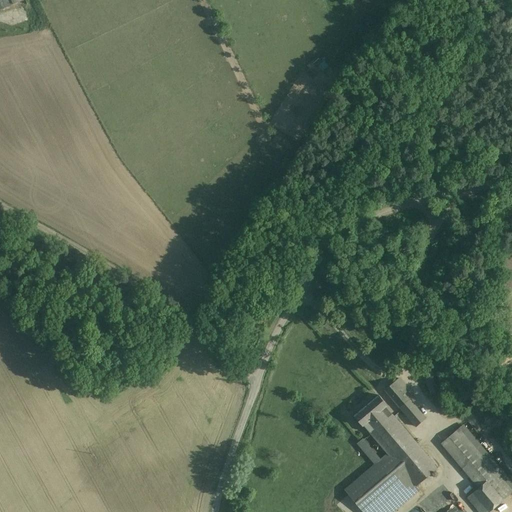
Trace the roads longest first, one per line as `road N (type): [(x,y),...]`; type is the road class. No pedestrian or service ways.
road 1 (unclassified): [(217,511),(223,473),(291,297),(326,242),(418,196),(511,176)]
road 2 (track): [(0,204),(180,313),(257,387)]
